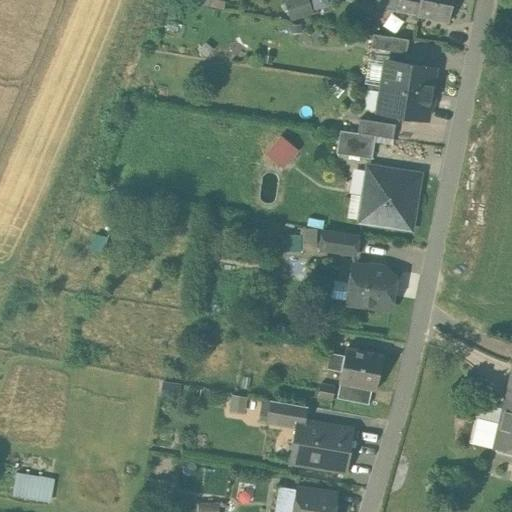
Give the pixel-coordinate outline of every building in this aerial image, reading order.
[(313,16),(308,0),(287,0),(284,1),(292,23),(313,16)] [(379,0),(378,5),(454,19),(457,0),(379,0)] [(401,30),(402,15),(387,14),(386,30),(401,30)] [(406,53),(408,40),(373,34),(371,48),(387,50),(406,53)] [(387,50),(382,78),(437,88),(443,60),(406,53),(387,50)] [(432,117),(437,88),(382,78),(376,106),(432,117)] [(394,124),(359,119),(357,132),(374,135),(392,138),(394,124)] [(374,135),(339,131),(336,154),(371,158),(374,135)] [(283,169),(298,150),(280,136),(265,154),(283,169)] [(412,234),(424,172),(370,162),(358,224),(412,234)] [(316,249),(355,256),(359,235),(320,228),(316,249)] [(347,299),(397,308),(405,265),(355,256),(347,299)] [(392,349),(348,341),(346,356),(343,371),(341,379),(344,380),(378,386),(385,387),(392,349)] [(343,371),(346,356),(330,353),(326,368),(343,371)] [(378,386),(344,380),(341,394),(375,400),(378,386)] [(511,380),(500,444),(511,446),(511,380)] [(181,383),(162,381),(160,396),(178,399),(181,383)] [(334,385),(319,383),(317,398),(331,401),(334,385)] [(246,396),(231,394),(229,412),(244,413),(246,396)] [(361,422),(311,413),(313,404),(275,397),(272,415),(301,420),(294,459),(352,470),(361,422)] [(14,471),(11,497),(50,500),(53,474),(14,471)] [(176,480),(154,478),(150,506),(173,507),(176,480)] [(342,511),(347,490),(296,481),(290,511),(342,511)] [(197,511),(218,511),(218,502),(197,502),(197,511)]
